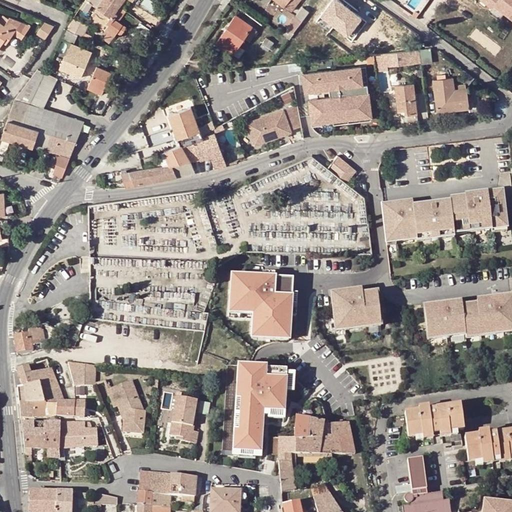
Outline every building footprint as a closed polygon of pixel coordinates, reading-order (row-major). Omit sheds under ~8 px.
[(88,0),(98,7),(90,18),(108,32),(103,39),(109,43),(117,32),(124,24),(116,18),(112,15),(116,10),(119,6),(111,0),(88,0)] [(276,0),(291,11),(299,0),(276,0)] [(348,35),(361,17),(338,0),(332,0),(322,15),(336,26),(334,30),(337,32),(340,29),(348,35)] [(511,0),(483,0),(493,8),(495,5),(511,18),(511,0)] [(293,33),(309,12),(302,7),(286,28),(288,29),(293,33)] [(3,15),(0,19),(0,22),(4,26),(9,19),(3,15)] [(257,31),(236,16),(217,43),(217,44),(233,55),(246,35),(252,39),(257,31)] [(366,22),(361,17),(348,35),(353,39),(366,22)] [(87,24),(72,18),(65,29),(78,35),(82,36),(87,24)] [(0,46),(3,42),(6,38),(10,40),(16,30),(19,26),(9,19),(4,26),(0,22),(0,46)] [(22,21),(19,26),(16,30),(24,36),(31,26),(22,21)] [(315,21),(303,36),(313,43),(324,28),(315,21)] [(37,34),(45,39),(54,26),(45,22),(37,34)] [(124,24),(117,32),(121,35),(128,27),(124,24)] [(78,35),(65,29),(61,38),(69,42),(73,44),(78,35)] [(284,34),(289,39),(293,33),(288,29),(284,34)] [(289,39),(286,43),(291,47),(298,37),(293,33),(289,39)] [(266,38),(260,46),(268,51),(274,43),(266,38)] [(73,44),(69,42),(59,68),(81,77),(91,51),(73,44)] [(430,48),(419,50),(421,62),(421,64),(431,62),(430,48)] [(421,62),(419,50),(410,51),(411,63),(421,62)] [(411,63),(410,51),(384,54),(386,66),(411,63)] [(384,54),(374,55),(376,67),(386,66),(384,54)] [(332,117),(370,111),(366,89),(364,81),(365,81),(362,63),(307,73),(308,83),(304,84),(305,91),(329,87),(330,95),(309,99),(313,124),(323,123),(323,117),(332,116),(332,117)] [(89,84),(97,88),(104,70),(97,67),(89,84)] [(38,69),(15,99),(29,104),(45,72),(38,69)] [(104,70),(97,88),(103,90),(111,73),(104,70)] [(474,78),(465,70),(462,73),(466,76),(464,78),(470,83),(474,78)] [(57,78),(45,72),(29,104),(43,108),(57,78)] [(433,81),(436,103),(437,108),(437,112),(469,108),(468,101),(468,96),(466,88),(465,84),(464,84),(458,85),(459,90),(454,90),(452,78),(434,80),(433,81)] [(413,83),(395,85),(398,112),(404,111),(405,115),(417,114),(413,83)] [(87,89),(95,92),(97,88),(89,84),(87,89)] [(29,104),(15,99),(8,120),(39,130),(46,110),(43,108),(29,104)] [(301,126),(297,104),(269,115),(270,117),(252,123),(259,143),(292,132),(291,129),(301,126)] [(178,138),(200,131),(191,107),(187,108),(169,115),(177,139),(178,138)] [(76,142),(78,137),(84,122),(46,110),(39,130),(52,134),(76,142)] [(332,121),(333,123),(371,116),(370,111),(332,117),(332,121)] [(166,116),(174,140),(177,139),(169,115),(166,116)] [(270,117),(269,115),(246,123),(255,145),(259,143),(252,123),(270,117)] [(0,141),(0,161),(2,162),(9,142),(7,142),(9,139),(10,139),(33,146),(39,130),(8,120),(0,141)] [(219,126),(212,130),(213,133),(214,134),(224,130),(223,128),(224,128),(223,124),(219,126)] [(33,146),(46,151),(52,134),(39,130),(33,146)] [(203,137),(202,135),(200,131),(178,138),(181,146),(181,145),(203,138),(203,137)] [(212,158),(215,169),(226,167),(226,166),(214,134),(213,133),(203,137),(203,138),(212,158)] [(52,134),(46,151),(60,155),(70,158),(76,142),(52,134)] [(212,158),(203,138),(181,145),(190,161),(191,162),(212,158)] [(181,145),(181,146),(164,151),(169,166),(172,165),(190,161),(181,145)] [(164,151),(159,153),(163,166),(169,166),(164,151)] [(70,158),(60,155),(60,156),(56,155),(56,157),(53,156),(51,162),(56,164),(55,168),(53,173),(61,177),(62,177),(64,174),(70,158)] [(177,177),(195,173),(191,162),(190,161),(172,165),(177,177)] [(334,174),(346,183),(355,171),(344,162),(334,174)] [(169,166),(163,166),(127,173),(122,174),(127,187),(167,179),(177,177),(172,165),(169,166)] [(511,173),(500,174),(501,189),(511,188),(511,173)] [(412,202),(382,206),(383,215),(387,246),(403,244),(402,237),(415,236),(415,238),(422,237),(422,238),(437,236),(438,243),(445,242),(445,235),(460,234),(459,225),(468,224),(470,236),(473,236),(475,235),(474,228),(491,226),(492,233),(507,232),(502,191),(465,196),(465,198),(449,199),(450,202),(413,207),(412,202)] [(460,234),(460,237),(470,236),(468,224),(459,225),(460,234)] [(475,235),(492,233),(491,226),(474,228),(475,235)] [(445,235),(445,242),(460,240),(460,237),(460,234),(445,235)] [(402,237),(403,244),(423,242),(422,238),(422,237),(415,238),(415,236),(402,237)] [(422,238),(423,242),(423,245),(435,243),(438,243),(437,236),(422,238)] [(292,294),(293,280),(275,278),(262,278),(232,276),(230,308),(253,310),(253,319),(252,326),(257,326),(257,339),(289,341),(290,317),(291,298),(292,294)] [(335,330),(344,329),(344,325),(380,321),(377,293),(362,295),(362,290),(331,294),(335,330)] [(424,306),(427,334),(465,330),(465,332),(503,327),(504,334),(511,333),(511,297),(477,301),(477,304),(462,306),(462,302),(424,306)] [(253,310),(230,308),(229,317),(253,319),(253,310)] [(41,312),(39,313),(34,315),(36,322),(42,320),(43,319),(41,312)] [(344,325),(344,329),(344,331),(380,326),(380,321),(344,325)] [(465,332),(466,338),(466,341),(504,336),(504,334),(503,327),(465,332)] [(465,330),(427,334),(428,343),(466,338),(465,332),(465,330)] [(33,334),(29,334),(32,347),(35,346),(35,345),(45,344),(43,332),(42,332),(36,333),(33,334)] [(21,336),(13,338),(17,356),(33,352),(32,347),(29,334),(21,336)] [(49,359),(35,363),(38,371),(52,367),(49,359)] [(93,385),(95,367),(71,364),(68,364),(74,387),(92,387),(92,385),(93,385)] [(34,417),(46,417),(45,404),(44,404),(41,392),(52,391),(59,390),(50,369),(30,374),(28,366),(16,370),(22,386),(17,387),(18,390),(20,418),(34,418),(34,417)] [(265,368),(238,367),(233,451),(261,453),(263,415),(263,411),(284,412),(285,391),(286,371),(265,370),(265,368)] [(292,392),(294,371),(286,371),(285,391),(292,392)] [(118,408),(120,413),(123,411),(124,414),(124,419),(122,420),(124,423),(123,432),(143,434),(144,411),(142,411),(137,411),(133,400),(137,398),(136,395),(131,381),(110,389),(118,408)] [(114,409),(118,408),(110,389),(107,391),(114,409)] [(45,404),(57,404),(64,403),(59,390),(52,391),(41,392),(44,404),(45,404)] [(137,411),(142,411),(137,398),(133,400),(137,411)] [(169,436),(176,437),(181,438),(180,441),(197,444),(199,433),(192,432),(197,402),(180,399),(178,410),(174,409),(169,436)] [(71,418),(79,418),(79,408),(79,403),(75,403),(72,403),(64,403),(57,404),(57,405),(56,418),(71,418)] [(48,417),(56,418),(57,405),(57,404),(45,404),(46,417),(48,417)] [(457,431),(464,430),(461,406),(405,414),(409,439),(416,438),(423,436),(424,441),(434,439),(434,435),(440,434),(440,438),(450,437),(449,433),(457,431)] [(294,434),(294,440),(321,439),(322,435),(323,423),(315,421),(296,417),(295,424),(294,434)] [(59,450),(60,423),(53,423),(23,423),(24,443),(25,450),(55,450),(58,450),(59,450)] [(91,429),(90,423),(60,423),(59,450),(60,450),(83,447),(86,447),(98,446),(97,435),(96,430),(91,429)] [(321,439),(294,440),(295,453),(295,455),(305,455),(318,454),(331,455),(354,453),(348,423),(330,425),(331,430),(331,436),(326,436),(322,435),(321,439)] [(474,436),(465,438),(468,456),(469,463),(476,462),(484,461),(484,465),(494,463),(493,459),(500,458),(501,462),(511,461),(510,456),(511,455),(511,430),(500,432),(474,436)] [(278,460),(280,476),(281,494),(295,490),(293,472),(296,472),(295,460),(295,455),(295,453),(294,440),(278,438),(278,456),(278,460)] [(84,455),(83,447),(60,450),(59,450),(58,450),(59,460),(60,462),(65,461),(65,458),(84,457),(84,455)] [(408,462),(412,493),(427,490),(423,459),(408,462)] [(138,491),(138,493),(143,493),(149,494),(150,473),(140,473),(138,491)] [(150,473),(149,494),(152,494),(153,494),(159,495),(160,474),(151,473),(150,473)] [(168,475),(160,474),(159,495),(168,496),(170,475),(168,475)] [(195,494),(196,478),(194,478),(186,477),(178,476),(173,476),(170,475),(168,496),(171,496),(172,496),(194,498),(195,494)] [(413,498),(414,500),(417,500),(417,498),(428,496),(427,490),(412,493),(413,498)] [(211,491),(209,511),(239,511),(240,492),(211,491)] [(29,511),(56,511),(57,492),(30,492),(29,511)] [(57,492),(56,511),(72,511),(73,493),(57,492)] [(117,499),(93,493),(93,506),(104,506),(117,506),(117,499)] [(143,493),(138,493),(138,504),(151,505),(152,504),(152,494),(149,494),(143,493)] [(153,494),(152,494),(152,504),(151,505),(151,506),(170,508),(171,496),(168,496),(159,495),(153,494)] [(451,511),(450,502),(444,502),(442,494),(428,496),(417,498),(417,500),(414,500),(413,498),(412,497),(411,496),(410,496),(408,496),(407,496),(406,497),(405,498),(405,500),(405,502),(406,504),(408,505),(409,505),(410,505),(410,507),(402,508),(403,511),(451,511)] [(313,499),(317,511),(341,511),(330,495),(313,499)] [(300,511),(298,501),(282,505),(284,511),(283,511),(300,511)] [(511,511),(511,504),(484,501),(483,511),(511,511)]
